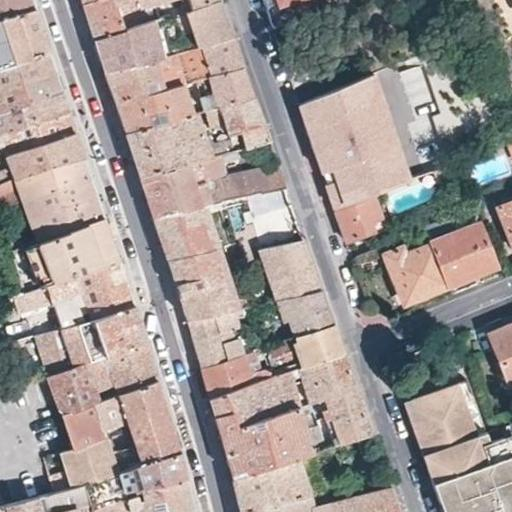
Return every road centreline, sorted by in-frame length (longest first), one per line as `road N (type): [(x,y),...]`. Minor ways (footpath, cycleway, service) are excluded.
road 1 (residential): [(56,0),(222,511)]
road 2 (residential): [(239,0),(361,346)]
road 3 (residential): [(361,346),(418,511)]
road 4 (residential): [(511,287),(361,346)]
